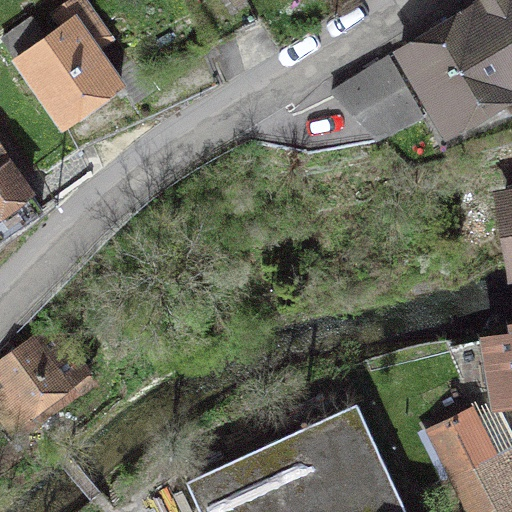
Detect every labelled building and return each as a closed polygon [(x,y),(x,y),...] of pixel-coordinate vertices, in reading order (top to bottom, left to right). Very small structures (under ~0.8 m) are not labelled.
[(63,124),(120,84),(92,45),(106,36),(80,0),(73,0),(55,13),(64,25),(45,38),(30,17),(2,38),(63,124)] [(338,8),(333,0),(291,0),(261,20),(278,47),(338,8)] [(511,0),(482,0),(400,50),(449,132),(511,95),(511,0)] [(421,115),(387,56),(331,91),(376,138),(421,115)] [(0,237),(41,208),(0,150),(0,237)] [(85,370),(50,325),(0,363),(0,413),(11,427),(85,370)] [(511,332),(485,337),(495,396),(511,393),(511,332)] [(405,511),(356,403),(186,481),(199,511),(405,511)] [(455,472),(490,455),(467,410),(432,427),(455,472)] [(475,511),(511,511),(511,444),(490,455),(455,472),(475,511)]
